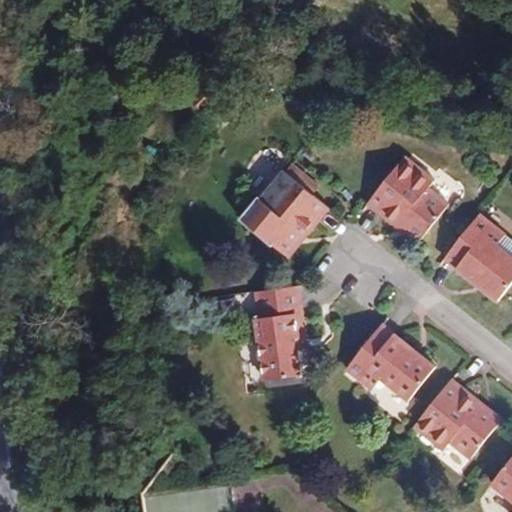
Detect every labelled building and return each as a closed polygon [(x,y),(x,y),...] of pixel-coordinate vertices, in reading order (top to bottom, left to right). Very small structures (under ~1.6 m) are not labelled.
[(204,113),(221,94),(207,81),(190,99),(204,113)] [(405,157),(368,203),(397,227),(402,222),(423,238),(449,204),(428,188),(435,180),(405,157)] [(306,237),(330,208),(284,170),(259,199),(267,205),(250,226),(283,253),(300,233),(306,237)] [(480,214),(445,259),(471,279),(473,277),(483,285),(481,287),(499,301),(511,283),(511,257),(497,246),(506,234),(480,214)] [(418,244),(423,238),(402,222),(397,227),(418,244)] [(300,233),(283,253),(289,258),(306,237),(300,233)] [(497,246),(511,257),(511,238),(506,234),(497,246)] [(471,279),(481,287),(483,285),(473,277),(471,279)] [(265,381),(305,375),(301,348),(299,334),(305,333),(299,286),(257,292),(261,319),(256,319),(265,381)] [(408,345),(382,324),(347,369),(373,389),(382,378),(410,400),(436,367),(419,353),(417,355),(406,347),(408,345)] [(417,355),(419,353),(408,345),(406,347),(417,355)] [(482,402),(452,379),(415,426),(444,449),(450,442),(471,458),(498,424),(477,408),(482,402)] [(477,408),(498,424),(502,419),(482,402),(477,408)] [(511,511),(511,459),(493,484),(511,499),(511,511)]
